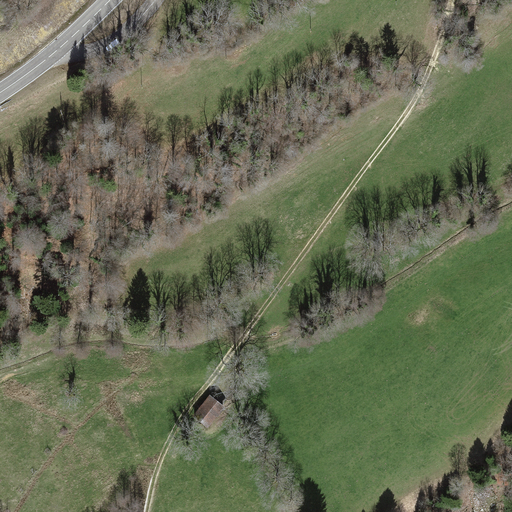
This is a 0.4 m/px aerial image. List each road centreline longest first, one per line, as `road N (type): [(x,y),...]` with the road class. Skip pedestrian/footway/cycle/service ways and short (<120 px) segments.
road 1 (track): [(449,0),(413,104),(187,409),(153,477),(146,511)]
road 2 (primary): [(109,0),(0,92)]
